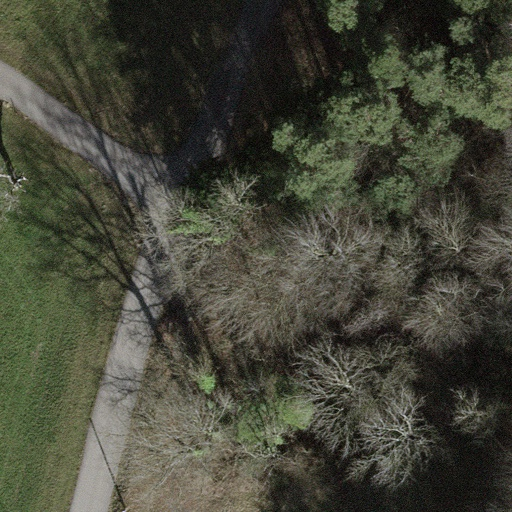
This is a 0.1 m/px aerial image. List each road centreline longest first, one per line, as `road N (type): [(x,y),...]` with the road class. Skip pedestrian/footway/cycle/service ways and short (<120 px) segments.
road 1 (residential): [(84,511),(177,198),(0,77)]
road 2 (track): [(267,0),(177,198)]
